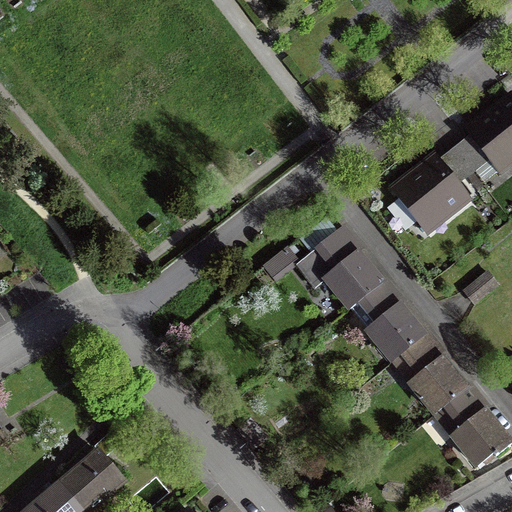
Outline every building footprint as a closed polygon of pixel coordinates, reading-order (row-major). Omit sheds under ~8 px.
[(511,98),(465,134),(497,174),(511,161),(511,98)] [(424,233),(467,199),(434,159),(392,192),(424,233)] [(391,363),(404,353),(420,374),(408,384),(433,415),(446,405),(464,427),(451,437),(476,468),(492,455),(495,458),(510,446),(483,413),(487,410),(478,398),(469,387),(465,390),(441,360),(445,357),(435,345),(426,335),(422,338),(398,308),(402,304),(392,291),(384,282),(380,285),(356,255),(360,252),(350,240),(342,229),(295,267),(314,290),(325,281),(349,310),(361,300),(378,322),(366,332),(391,363)] [(486,274),(463,293),(473,306),(496,287),(486,274)] [(93,448),(104,460),(127,438),(116,426),(93,448)] [(106,497),(122,483),(97,454),(83,466),(77,460),(72,465),(67,469),(71,476),(49,495),(42,490),(36,495),(32,499),(36,506),(29,511),(75,511),(101,491),(106,497)]
